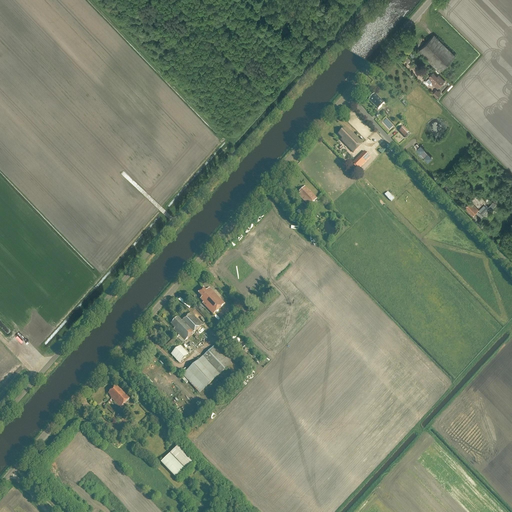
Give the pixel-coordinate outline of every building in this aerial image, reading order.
[(434,35),(419,51),(440,72),(456,56),(434,35)] [(437,89),(444,82),(439,76),(437,78),(433,73),(429,77),(430,78),(429,79),(432,82),(431,83),(437,89)] [(375,95),(369,101),(378,110),(384,105),(375,95)] [(399,132),(405,139),(410,134),(403,128),(399,132)] [(344,129),(338,135),(342,140),(341,141),(353,154),(363,145),(351,133),(348,133),(344,129)] [(428,162),(431,159),(420,147),(416,150),(428,162)] [(364,152),(352,163),(359,170),(370,159),(364,152)] [(309,207),(317,199),(310,192),(310,193),(305,188),(300,193),(301,194),(299,195),(301,197),(300,197),(309,207)] [(488,207),(492,210),(498,204),(495,200),(488,207)] [(473,217),(479,211),(470,202),(465,207),(467,208),(465,209),(473,217)] [(213,316),(225,305),(210,289),(206,292),(204,290),(199,294),(202,298),(200,300),(204,303),(203,304),(213,316)] [(185,342),(202,326),(191,314),(182,322),(178,318),(171,325),(175,329),(174,330),(185,342)] [(203,357),(183,376),(199,395),(220,376),(227,369),(237,380),(248,370),(232,353),(231,354),(220,343),(203,357)] [(180,347),(171,356),(179,364),(188,356),(180,347)] [(227,381),(216,391),(220,396),(231,386),(227,381)] [(120,408),(130,399),(123,392),(120,391),(116,387),(108,394),(112,398),(111,399),(120,408)] [(187,471),(195,463),(179,446),(171,454),(187,471)] [(177,481),(187,471),(171,454),(161,464),(177,481)]
